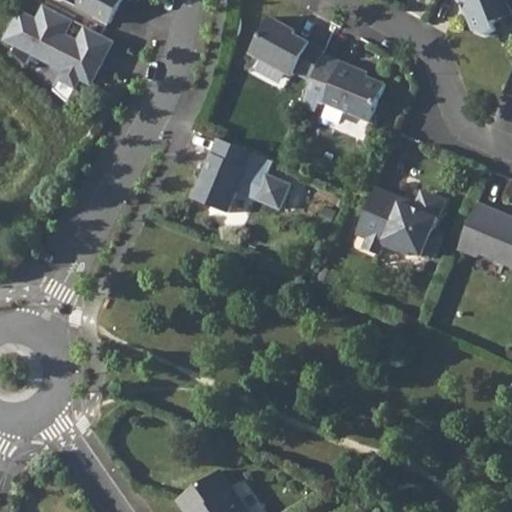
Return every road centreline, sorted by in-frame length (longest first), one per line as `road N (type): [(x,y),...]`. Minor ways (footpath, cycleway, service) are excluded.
road 1 (residential): [(34,335),(174,68),(190,0)]
road 2 (residential): [(346,0),(432,48),(464,131),(511,150)]
road 3 (residential): [(116,511),(43,406)]
